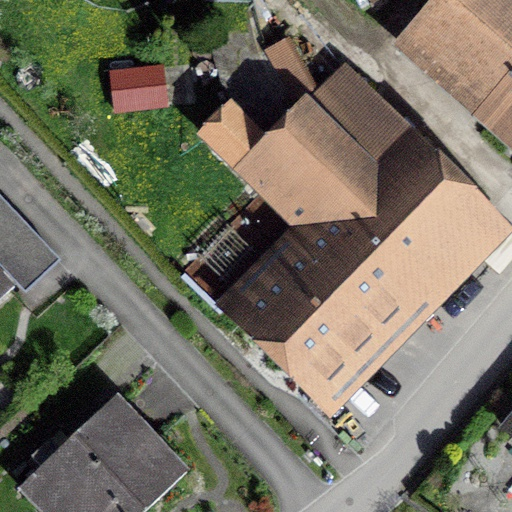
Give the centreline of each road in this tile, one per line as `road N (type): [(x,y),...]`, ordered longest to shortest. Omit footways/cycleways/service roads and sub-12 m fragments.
road 1 (residential): [(0,167),(316,511)]
road 2 (unclassified): [(340,511),(511,313)]
